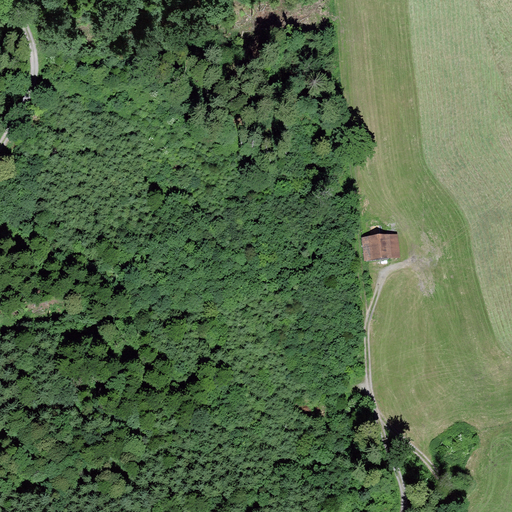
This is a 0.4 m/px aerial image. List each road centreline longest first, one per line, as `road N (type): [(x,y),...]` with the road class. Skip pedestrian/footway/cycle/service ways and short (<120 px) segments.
road 1 (track): [(383,267),(365,342),(369,391),(404,444),(450,475),(454,511)]
road 2 (track): [(14,0),(36,65),(0,143)]
